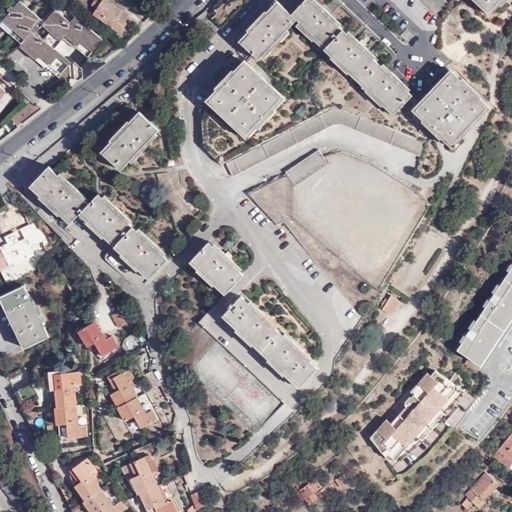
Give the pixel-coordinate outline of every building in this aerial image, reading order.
[(92,0),(74,0),(72,4),(83,8),(92,17),(94,15),(121,34),(128,25),(125,23),(127,20),(129,18),(105,0),(104,0),(101,5),(92,0)] [(264,23),(246,42),(264,59),(302,19),(400,113),(417,95),(406,84),(408,82),(402,76),(397,71),(394,74),(371,52),(374,49),(368,43),(363,38),(360,41),(337,19),(339,16),(334,12),(329,7),(327,9),(317,0),(289,0),(286,3),(285,2),(264,23)] [(425,0),(440,14),(452,2),(449,0),(425,0)] [(481,0),(493,11),(503,0),(481,0)] [(64,45),(72,33),(51,19),(42,31),(64,45)] [(261,74),(239,53),(204,90),(251,134),(286,98),(261,74)] [(20,90),(0,70),(0,76),(17,93),(20,90)] [(421,109),(457,143),(491,108),(456,74),(438,93),(421,109)] [(0,104),(8,94),(0,87),(0,104)] [(13,120),(19,127),(42,109),(37,108),(33,103),(13,120)] [(346,123),(424,156),(429,143),(341,106),(231,160),(237,173),(336,124),(346,123)] [(158,130),(141,113),(121,134),(103,152),(120,169),(158,130)] [(9,123),(14,131),(19,127),(13,120),(9,123)] [(330,160),(322,148),(289,169),(297,182),(330,160)] [(133,262),(149,278),(166,260),(98,194),(88,204),(48,166),(31,183),(52,203),(71,221),(81,211),(98,228),(133,262)] [(0,269),(14,263),(10,253),(22,247),(14,231),(5,236),(8,243),(0,246),(0,269)] [(231,289),(248,271),(230,254),(212,238),(195,256),(231,289)] [(37,243),(38,245),(46,255),(50,250),(42,239),(37,243)] [(46,255),(38,245),(32,249),(40,261),(46,255)] [(511,279),(498,300),(462,350),(474,358),(469,365),(481,374),(486,367),(511,329),(511,279)] [(5,307),(9,305),(26,298),(30,297),(25,286),(1,296),(5,307)] [(321,365),(245,292),(227,310),(249,331),(281,362),(304,383),(321,365)] [(394,293),(391,299),(389,297),(384,304),(386,306),(385,307),(395,313),(403,300),(394,293)] [(26,298),(9,305),(22,335),(40,328),(26,298)] [(126,324),(119,310),(111,315),(118,328),(126,324)] [(111,336),(105,340),(94,322),(79,331),(87,347),(95,343),(102,356),(118,347),(111,336)] [(40,328),(22,335),(19,337),(24,348),(48,337),(43,326),(40,328)] [(511,329),(486,367),(489,369),(501,352),(511,336),(511,329)] [(133,350),(139,342),(131,336),(125,344),(133,350)] [(145,413),(131,388),(127,381),(130,380),(133,378),(128,369),(119,374),(113,377),(119,389),(116,391),(111,393),(126,420),(134,416),(140,427),(157,419),(151,410),(145,413)] [(411,431),(442,394),(440,392),(449,382),(464,392),(465,393),(473,381),(456,370),(448,381),(433,371),(429,376),(426,373),(409,393),(413,395),(410,399),(409,398),(404,404),(405,405),(404,406),(408,410),(393,427),(385,421),(370,439),(386,457),(409,430),(411,431)] [(57,406),(75,405),(74,384),(81,384),(80,371),(54,373),(57,406)] [(109,376),(116,391),(119,389),(113,377),(119,374),(118,371),(109,376)] [(151,390),(160,386),(151,371),(143,375),(151,390)] [(422,441),(464,392),(449,382),(440,392),(442,394),(411,431),(409,430),(386,457),(388,459),(391,461),(393,461),(396,461),(399,461),(401,460),(403,458),(422,441)] [(23,401),(36,395),(32,385),(18,391),(23,401)] [(146,394),(139,396),(143,406),(149,403),(146,394)] [(445,420),(453,427),(473,404),(465,397),(445,420)] [(69,437),(88,436),(87,424),(77,425),(75,405),(57,406),(56,407),(57,424),(59,424),(60,441),(69,440),(69,437)] [(43,417),(28,418),(32,427),(44,425),(43,417)] [(511,432),(494,455),(508,467),(511,462),(511,432)] [(155,505),(158,511),(176,511),(172,500),(166,503),(151,473),(157,470),(154,463),(152,463),(148,455),(131,462),(137,476),(132,478),(139,494),(141,493),(147,508),(155,505)] [(76,484),(87,500),(95,510),(96,511),(98,510),(99,511),(121,511),(127,508),(121,500),(113,505),(89,471),(95,467),(87,456),(74,466),(82,479),(76,484)] [(0,481),(22,511),(40,511),(0,457),(0,481)] [(51,465),(55,473),(68,466),(65,458),(51,465)] [(137,476),(131,462),(122,466),(128,480),(132,478),(137,476)] [(362,472),(357,464),(333,480),(338,488),(362,472)] [(499,484),(485,471),(465,493),(467,497),(462,503),(467,509),(473,502),(479,508),(485,502),(483,500),(499,484)] [(117,483),(113,478),(107,483),(110,487),(117,483)] [(314,479),(302,487),(298,490),(303,498),(307,504),(315,498),(311,493),(319,487),(314,479)] [(298,490),(302,487),(300,483),(289,490),(297,503),(303,498),(298,490)] [(197,508),(199,509),(205,503),(200,490),(192,493),(195,503),(197,508)] [(93,511),(95,510),(87,500),(85,501),(92,511),(93,511)] [(194,508),(197,508),(195,503),(188,510),(189,511),(191,510),(194,508)]
